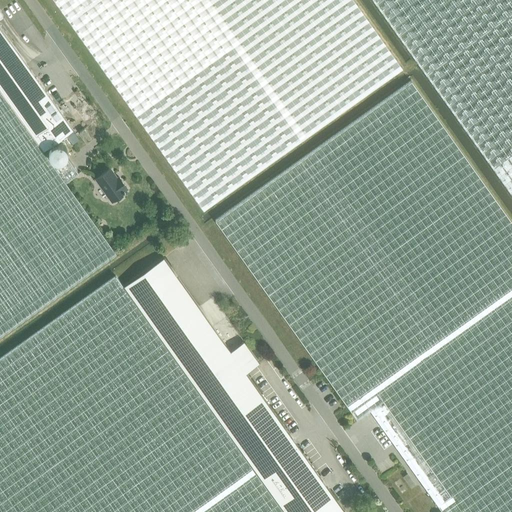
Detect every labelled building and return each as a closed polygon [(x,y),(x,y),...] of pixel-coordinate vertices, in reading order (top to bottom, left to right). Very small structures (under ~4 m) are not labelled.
[(54,0),(204,210),(402,68),(353,0),(54,0)] [(511,0),(372,0),(511,196),(511,0)] [(0,8),(0,90),(43,151),(73,129),(10,41),(0,27),(0,16),(4,14),(0,8)] [(356,418),(370,409),(381,401),(446,492),(434,500),(442,511),(511,511),(511,222),(411,81),(215,220),(356,418)] [(0,335),(116,253),(65,182),(78,173),(68,158),(55,167),(43,151),(0,90),(0,335)] [(84,129),(79,132),(86,143),(91,139),(84,129)] [(79,139),(73,131),(66,136),(72,144),(79,139)] [(110,168),(96,178),(112,201),(116,198),(118,200),(119,201),(123,198),(124,196),(122,194),(126,191),(125,190),(127,188),(119,177),(117,178),(110,168)] [(163,258),(123,286),(283,511),(344,511),(246,373),(259,363),(244,341),(230,352),(163,258)] [(283,511),(123,286),(116,276),(0,358),(0,511),(283,511)] [(370,409),(434,500),(446,492),(381,401),(370,409)]
